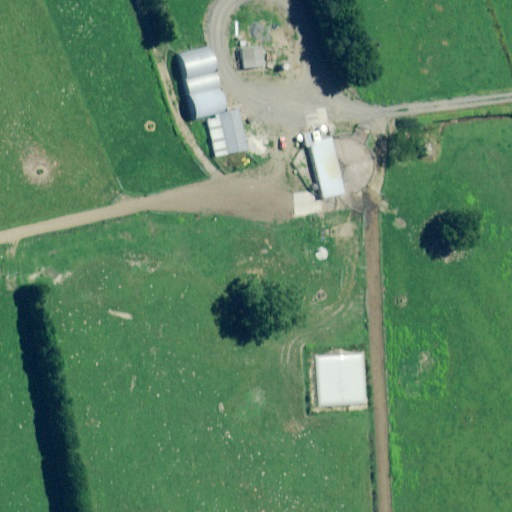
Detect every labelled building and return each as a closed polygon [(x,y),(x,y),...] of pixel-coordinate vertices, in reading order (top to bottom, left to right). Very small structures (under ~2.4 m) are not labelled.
[(261,67),(259,47),(240,49),(242,69),(261,67)] [(181,79),(211,72),(205,48),(176,55),(181,79)] [(211,72),(181,79),(186,97),(215,90),(211,72)] [(215,90),(186,97),(191,119),(221,111),(215,90)] [(245,151),(236,111),(205,118),(214,157),(245,151)] [(316,142),(313,132),(300,135),(303,147),(307,146),(319,199),(341,195),(328,140),(316,142)] [(344,223),(341,211),(323,215),(326,227),(344,223)]
